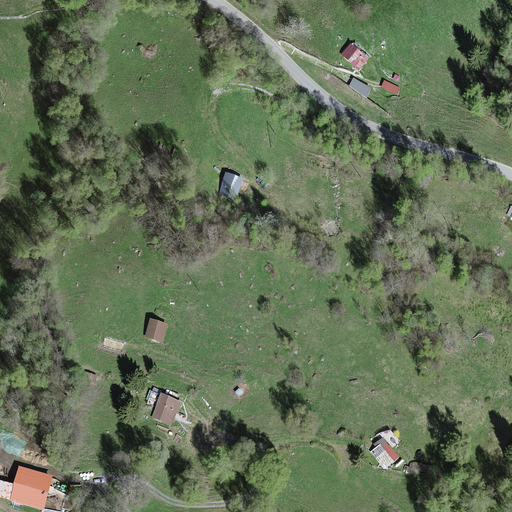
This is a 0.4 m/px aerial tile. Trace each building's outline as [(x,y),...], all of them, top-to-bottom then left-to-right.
[(366,58),(345,46),(338,57),(359,70),(366,58)] [(370,91),(352,81),(348,88),(366,98),(370,91)] [(243,182),(225,178),(221,197),(239,200),(243,182)] [(165,323),(148,320),(144,338),(162,341),(165,323)] [(101,346),(123,352),(126,339),(104,333),(101,346)] [(176,402),(155,396),(148,422),(170,427),(176,402)] [(384,442),(369,454),(383,472),(398,460),(384,442)] [(51,477),(38,474),(33,491),(46,494),(51,477)]
